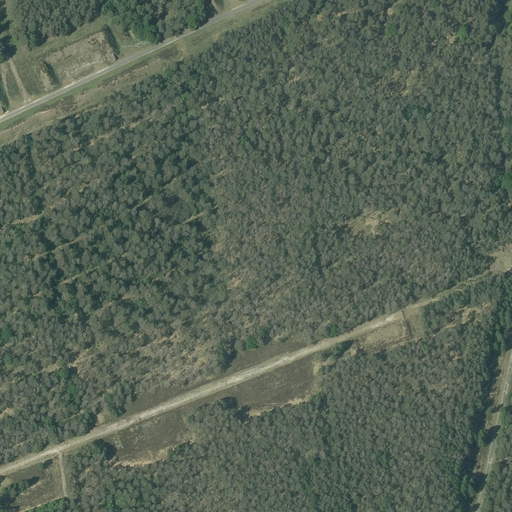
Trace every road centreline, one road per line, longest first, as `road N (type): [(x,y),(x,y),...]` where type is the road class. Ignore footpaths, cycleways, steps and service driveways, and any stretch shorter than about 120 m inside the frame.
road 1 (track): [(511,266),(0,470)]
road 2 (track): [(257,0),(0,120)]
road 3 (track): [(511,370),(481,511)]
